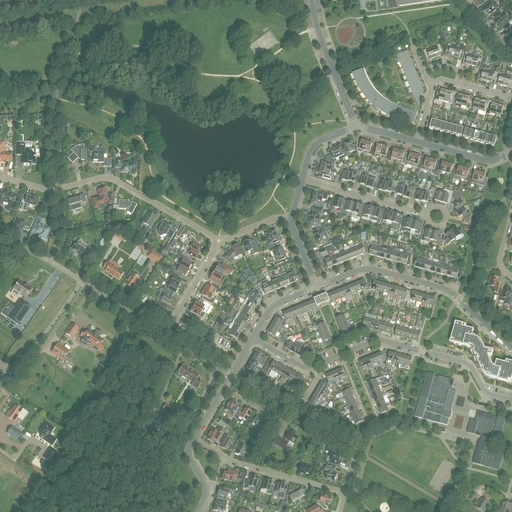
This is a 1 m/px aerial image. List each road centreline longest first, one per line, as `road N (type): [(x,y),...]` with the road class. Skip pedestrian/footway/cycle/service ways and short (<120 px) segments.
road 1 (residential): [(219,242),(114,179),(51,190),(0,177)]
road 2 (residential): [(511,349),(447,290),(370,269),(316,286)]
road 3 (residential): [(511,401),(488,395),(464,362),(383,340),(314,365)]
road 4 (residential): [(166,335),(0,239)]
road 5 (unclassified): [(345,492),(231,461),(193,439)]
road 6 (unclassified): [(355,126),(311,0)]
road 7 (residential): [(428,214),(302,179)]
